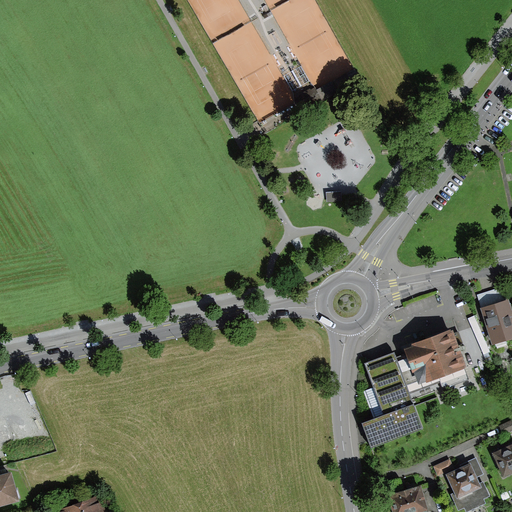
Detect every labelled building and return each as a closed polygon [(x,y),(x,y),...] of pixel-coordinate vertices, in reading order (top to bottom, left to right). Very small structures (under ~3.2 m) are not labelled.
[(311,82),(300,64),(283,74),(294,92),(311,82)] [(304,111),(333,95),(330,90),(319,96),(316,91),(315,90),(298,100),(299,101),(304,111)] [(328,180),(328,189),(340,189),(340,179),(328,180)] [(477,293),(481,305),(504,297),(500,285),(477,293)] [(481,305),(480,306),(492,343),(511,336),(511,307),(508,296),(504,297),(481,305)] [(474,316),(468,319),(488,364),(492,362),(488,353),(490,352),(474,316)] [(404,345),(407,352),(396,356),(409,391),(465,370),(463,365),(466,363),(452,327),(449,328),(448,325),(411,339),(413,342),(404,345)] [(396,356),(393,349),(363,360),(383,411),(361,420),(372,447),(423,428),(409,391),(396,356)] [(511,430),(511,418),(499,425),(503,434),(511,430)] [(503,476),(511,471),(511,441),(492,451),(503,476)] [(460,465),(461,467),(470,463),(476,477),(483,474),(476,458),(460,465)] [(450,459),(433,466),(437,475),(453,468),(450,459)] [(461,467),(446,474),(454,492),(451,494),(458,510),(464,508),(465,511),(466,511),(485,504),(483,499),(489,496),(483,482),(479,483),(476,477),(470,463),(461,467)] [(0,471),(0,503),(20,498),(11,468),(0,471)] [(392,511),(426,511),(427,511),(426,508),(428,507),(421,482),(387,492),(392,511)] [(50,510),(50,511),(106,511),(100,492),(50,510)]
